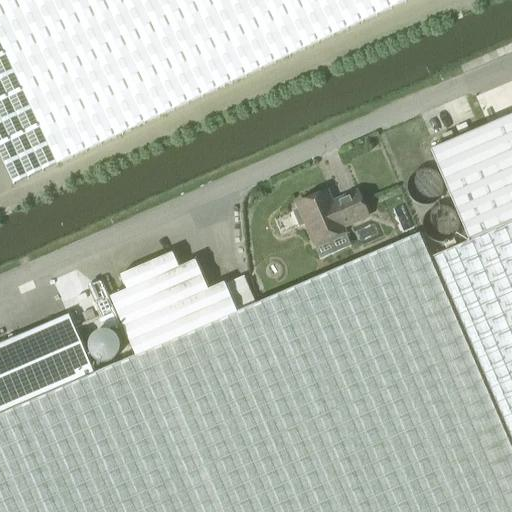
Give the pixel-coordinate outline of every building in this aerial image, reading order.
[(0,0),(0,46),(10,68),(55,165),(66,160),(408,0),(0,0)] [(0,160),(12,185),(55,165),(10,68),(0,46),(0,160)] [(511,114),(430,150),(469,241),(432,257),(511,444),(511,114)] [(367,217),(356,192),(331,203),(326,192),(296,205),(298,210),(292,212),(298,226),(304,224),(313,245),(344,232),(342,228),(367,217)] [(109,298),(134,356),(93,375),(67,315),(0,343),(0,511),(511,511),(511,453),(418,235),(255,305),(243,275),(207,291),(194,261),(178,268),(171,254),(119,276),(126,291),(109,298)]
